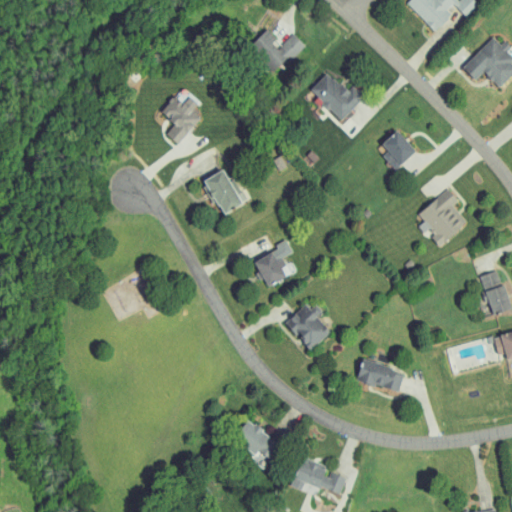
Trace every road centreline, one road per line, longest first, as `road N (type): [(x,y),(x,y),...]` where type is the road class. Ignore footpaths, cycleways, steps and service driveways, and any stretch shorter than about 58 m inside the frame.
road 1 (residential): [(511,430),(391,440),(304,405),(243,346),(168,217),(154,197),(133,188)]
road 2 (residential): [(511,175),(337,0)]
